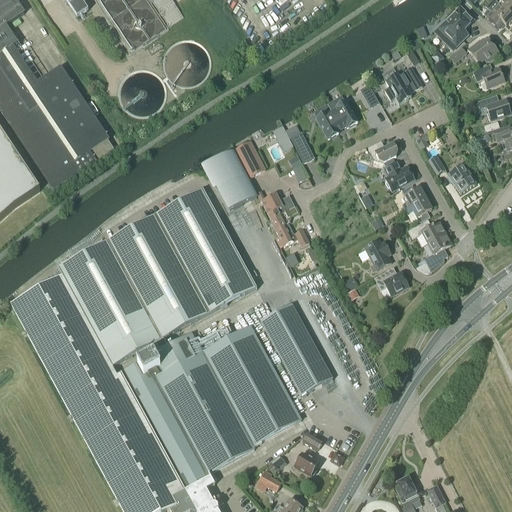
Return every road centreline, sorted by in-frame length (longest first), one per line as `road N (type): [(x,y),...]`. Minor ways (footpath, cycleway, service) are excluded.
road 1 (primary): [(337,511),(451,323),(511,276)]
road 2 (unknown): [(379,438),(304,310),(251,245)]
road 3 (residential): [(463,244),(397,127)]
road 4 (residential): [(299,206),(328,186),(345,154),(397,127)]
